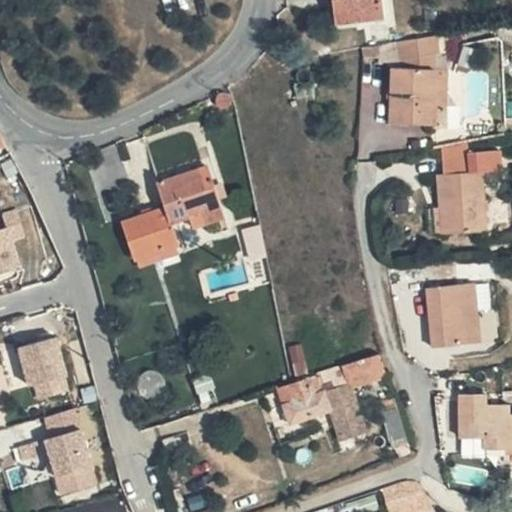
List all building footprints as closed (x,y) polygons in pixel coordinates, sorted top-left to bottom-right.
[(330,0),(332,15),(356,13),(357,23),(383,19),(380,0),(330,0)] [(356,13),(332,15),(334,26),(357,23),(356,13)] [(432,58),(429,40),(390,47),(393,63),(432,58)] [(370,50),(354,53),(357,67),(372,64),(370,50)] [(432,58),(393,63),(395,75),(422,76),(434,72),(432,58)] [(422,76),(395,75),(387,74),(382,128),(431,130),(433,112),(440,113),(444,77),(422,76)] [(462,143),(438,147),(438,175),(429,175),(430,235),(475,233),(473,173),(495,173),(496,152),(462,153),(462,143)] [(170,212),(174,229),(190,224),(194,234),(229,225),(214,175),(164,187),(170,212)] [(14,210),(0,214),(0,219),(2,228),(0,229),(0,271),(15,266),(8,244),(23,238),(14,210)] [(138,263),(158,257),(176,252),(180,251),(174,229),(170,212),(146,218),(123,224),(133,263),(138,263)] [(252,224),(236,228),(243,259),(259,255),(252,224)] [(139,269),(159,263),(178,258),(176,252),(158,257),(138,263),(139,269)] [(427,263),(429,284),(458,281),(456,261),(427,263)] [(426,348),(474,345),(471,283),(422,285),(426,348)] [(63,379),(53,340),(16,349),(26,388),(32,387),(35,400),(64,392),(61,379),(63,379)] [(291,344),(296,371),(309,369),(305,341),(291,344)] [(317,375),(282,384),(287,404),(280,406),(284,423),(326,412),(334,443),(359,437),(347,390),(387,379),(379,359),(342,368),(346,386),(321,392),(317,375)] [(511,404),(501,405),(501,394),(474,394),(475,438),(501,438),(502,449),(511,448),(511,404)] [(376,405),(380,418),(394,414),(389,400),(376,405)] [(394,414),(380,418),(390,447),(393,446),(403,443),(394,414)] [(210,421),(181,426),(185,441),(213,436),(210,421)] [(92,486),(76,428),(47,436),(53,457),(46,458),(57,496),(92,486)] [(403,443),(393,446),(397,458),(407,455),(403,443)] [(428,490),(389,499),(392,511),(418,511),(432,509),(428,490)] [(378,511),(374,494),(346,502),(347,511),(378,511)]
